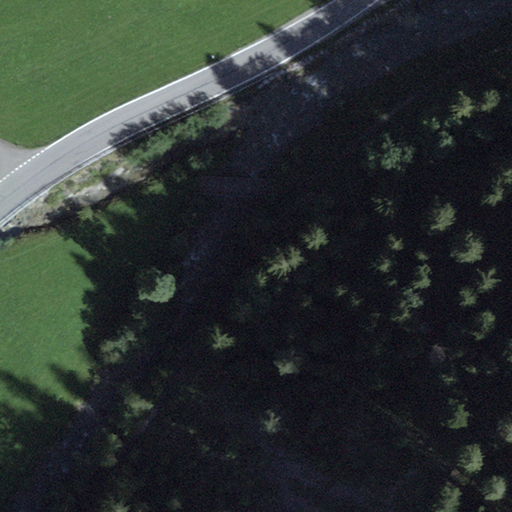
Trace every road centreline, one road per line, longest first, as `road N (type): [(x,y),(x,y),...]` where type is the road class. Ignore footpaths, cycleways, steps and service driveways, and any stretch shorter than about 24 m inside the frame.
road 1 (tertiary): [(361,0),(268,54),(107,128),(0,198)]
road 2 (track): [(0,261),(77,235),(158,194),(264,190)]
